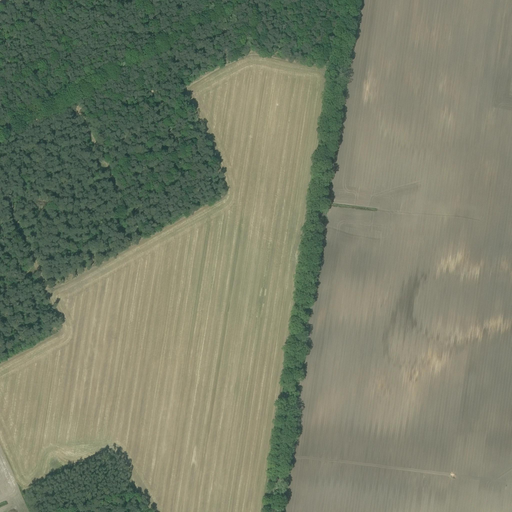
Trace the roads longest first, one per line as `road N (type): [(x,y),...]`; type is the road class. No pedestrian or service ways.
road 1 (track): [(271,511),(349,0)]
road 2 (track): [(0,133),(242,0)]
